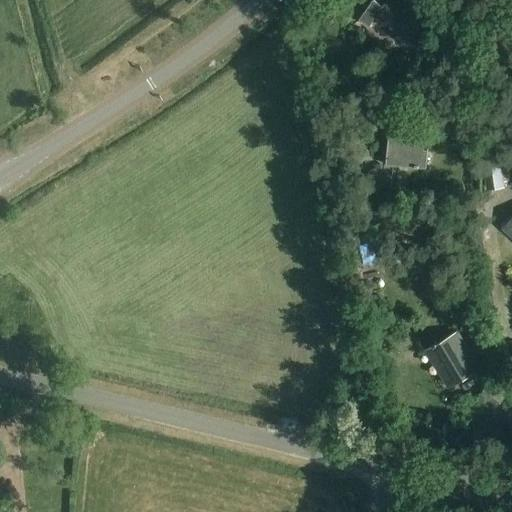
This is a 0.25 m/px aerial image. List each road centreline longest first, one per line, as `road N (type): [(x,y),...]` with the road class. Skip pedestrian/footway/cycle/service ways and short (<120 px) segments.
road 1 (unclassified): [(390,470),(0,375)]
road 2 (tertiary): [(0,177),(181,62),(260,0)]
road 3 (unclassified): [(390,470),(511,488)]
